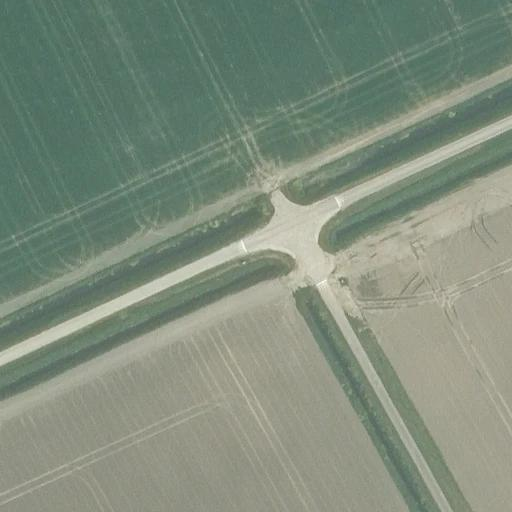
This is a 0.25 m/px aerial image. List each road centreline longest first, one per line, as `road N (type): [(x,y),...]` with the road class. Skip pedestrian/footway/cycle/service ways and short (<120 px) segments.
road 1 (unclassified): [(446,511),(287,221)]
road 2 (unclassified): [(0,360),(287,221)]
road 3 (unclassified): [(287,221),(511,119)]
